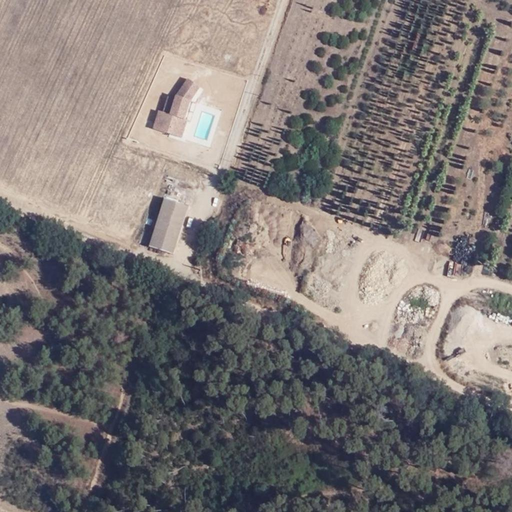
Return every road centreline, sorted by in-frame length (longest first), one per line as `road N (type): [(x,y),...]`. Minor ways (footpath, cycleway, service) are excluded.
road 1 (track): [(511,407),(429,364),(447,296),(439,277),(395,246),(364,242),(350,254),(340,323)]
road 2 (track): [(259,511),(304,496),(445,484),(511,510)]
road 3 (track): [(0,200),(158,260),(184,256)]
road 4 (track): [(418,262),(380,335),(340,323)]
